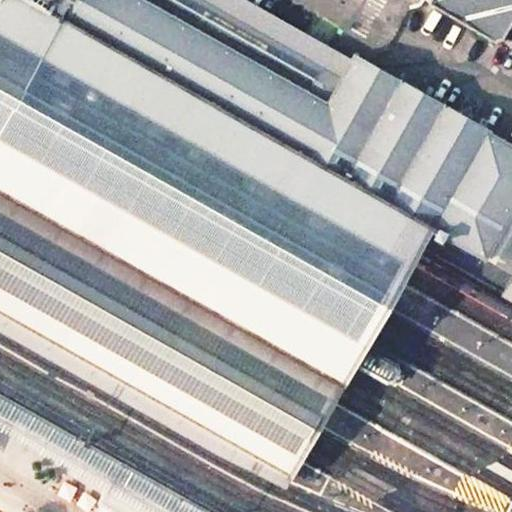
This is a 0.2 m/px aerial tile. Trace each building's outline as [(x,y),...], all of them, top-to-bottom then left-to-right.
[(344,396),(351,384),(356,374),(365,360),(365,359),(374,343),(375,342),(378,336),(387,320),(400,297),(412,276),(421,261),(431,244),(437,232),(361,188),(339,176),(300,154),(289,148),(211,103),(61,18),(44,8),(36,4),(28,0),(0,0),(0,324),(290,489),(299,474),(310,455),(320,439),(332,417),(344,396)] [(0,0),(0,127),(23,84),(61,18),(211,103),(289,148),(300,154),(339,176),(361,188),(437,232),(483,258),(492,242),(511,205),(511,148),(484,132),(484,131),(354,57),(342,79),(202,0),(0,0)] [(248,0),(202,0),(342,79),(354,57),(346,53),(248,0)] [(511,0),(430,0),(429,1),(493,39),(494,38),(500,37),(501,37),(505,30),(511,17),(511,0)] [(511,205),(492,242),(483,258),(496,266),(509,273),(511,267),(511,205)] [(511,306),(511,267),(509,273),(495,297),(511,306)] [(408,368),(372,348),(364,361),(400,382),(408,368)] [(0,391),(0,414),(114,480),(124,462),(0,391)] [(165,486),(124,462),(114,480),(96,511),(211,511),(186,498),(176,492),(165,486)]
